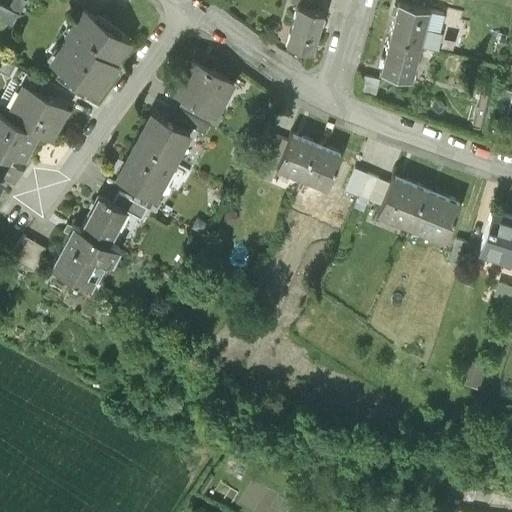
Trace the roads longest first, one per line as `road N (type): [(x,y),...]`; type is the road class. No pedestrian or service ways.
road 1 (residential): [(181,9),(44,198)]
road 2 (residential): [(511,167),(327,104)]
